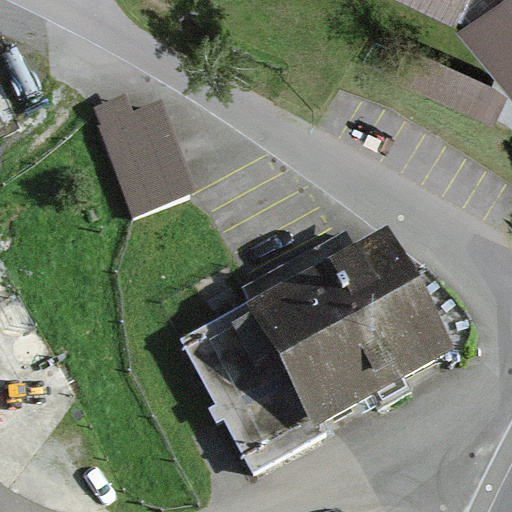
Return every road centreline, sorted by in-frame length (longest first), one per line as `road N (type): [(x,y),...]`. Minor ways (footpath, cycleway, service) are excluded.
road 1 (unclassified): [(511,302),(42,3)]
road 2 (residential): [(253,511),(415,464),(511,456)]
